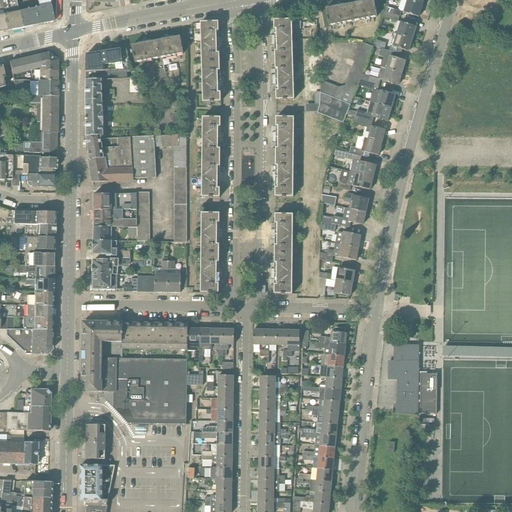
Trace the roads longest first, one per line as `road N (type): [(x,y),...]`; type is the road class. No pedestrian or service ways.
road 1 (residential): [(377,310),(395,206),(453,0)]
road 2 (residential): [(258,306),(255,0)]
road 3 (residential): [(231,0),(233,306)]
road 4 (residential): [(245,306),(244,511)]
road 5 (residential): [(353,511),(377,310)]
road 6 (residential): [(70,199),(74,31)]
road 7 (residential): [(233,306),(68,305)]
road 8 (tertiary): [(74,31),(227,0)]
road 9 (residential): [(66,511),(66,374)]
